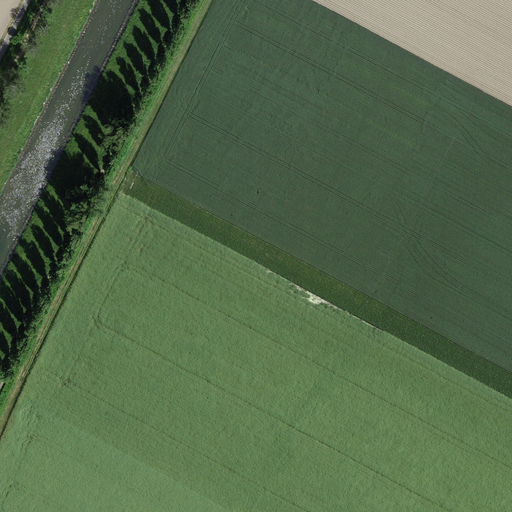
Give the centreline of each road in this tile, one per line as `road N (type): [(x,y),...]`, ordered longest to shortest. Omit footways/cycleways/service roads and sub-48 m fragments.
road 1 (track): [(208,0),(0,439)]
road 2 (track): [(189,0),(0,383)]
road 3 (track): [(0,116),(55,0)]
